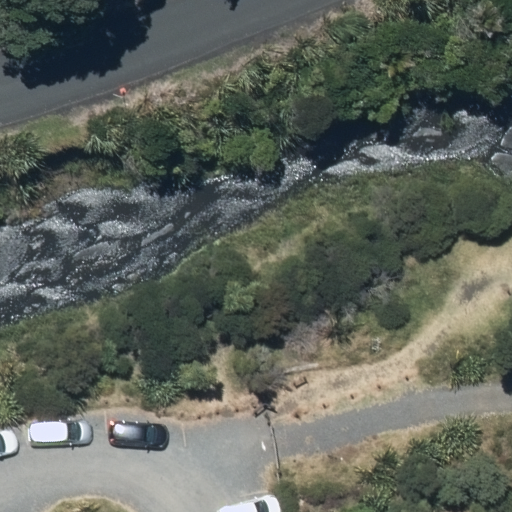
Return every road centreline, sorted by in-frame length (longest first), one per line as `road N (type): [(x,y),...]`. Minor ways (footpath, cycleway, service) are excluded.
road 1 (track): [(203,461),(511,394)]
road 2 (unclassified): [(0,89),(247,0)]
